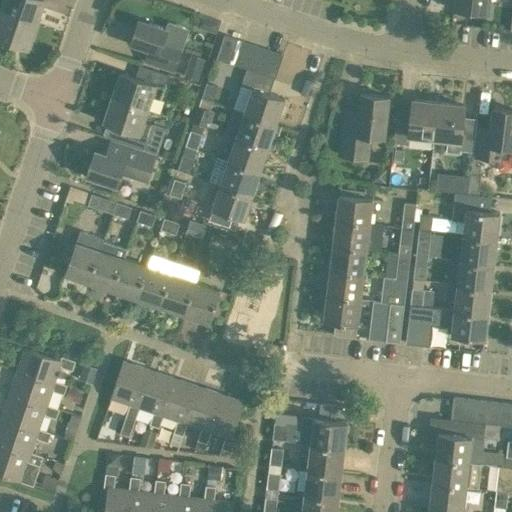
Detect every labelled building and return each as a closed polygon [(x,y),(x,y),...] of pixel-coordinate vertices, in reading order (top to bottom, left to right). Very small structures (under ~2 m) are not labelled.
[(1,0),(0,5),(0,11),(35,23),(42,0),(41,0),(1,0)] [(487,12),(488,0),(451,0),(450,8),(487,12)] [(35,23),(0,11),(0,41),(26,50),(35,23)] [(203,12),(199,25),(217,31),(222,19),(203,12)] [(137,19),(129,42),(148,49),(143,60),(171,69),(175,70),(188,30),(179,27),(166,22),(164,28),(137,19)] [(224,34),(216,58),(229,62),(237,38),(224,34)] [(233,63),(247,68),(255,44),(241,40),(233,63)] [(260,72),(268,49),(255,44),(247,68),(260,72)] [(282,53),(268,49),(260,72),(274,77),(282,53)] [(183,76),(197,80),(205,58),(190,54),(183,76)] [(111,98),(145,109),(149,95),(159,98),(167,75),(139,65),(134,77),(119,72),(111,98)] [(241,84),(250,87),(242,112),(274,123),(282,98),(269,93),(274,77),(260,72),(247,68),(241,84)] [(201,97),(212,101),(217,86),(206,82),(201,97)] [(387,96),(359,93),(357,110),(344,109),(339,154),(366,157),(369,135),(383,136),(387,96)] [(150,123),(141,120),(145,109),(111,98),(103,121),(118,126),(114,138),(143,147),(150,123)] [(407,144),(409,134),(432,137),(436,102),(411,99),(410,112),(397,110),(393,143),(407,144)] [(460,150),(471,151),(475,117),(461,116),(462,104),(436,102),(432,137),(447,138),(446,151),(459,152),(460,150)] [(198,106),(193,121),(204,125),(210,109),(198,106)] [(475,117),(471,151),(473,151),(472,155),(499,159),(499,155),(500,144),(511,144),(511,110),(489,108),(488,125),(476,124),(476,117),(475,117)] [(234,135),(266,146),(274,123),(242,112),(232,109),(225,132),(234,135)] [(201,133),(190,130),(185,145),(196,149),(201,133)] [(226,159),(258,170),(266,146),(234,135),(226,159)] [(85,176),(114,186),(118,173),(146,183),(156,154),(110,138),(106,153),(94,149),(85,176)] [(393,161),(401,162),(402,149),(394,148),(393,161)] [(193,157),(182,154),(177,169),(188,173),(193,157)] [(218,183),(250,194),(258,170),(226,159),(218,183)] [(372,182),(385,183),(386,170),(378,169),(373,174),(372,182)] [(473,194),(477,194),(480,174),(470,173),(468,193),(473,194)] [(180,197),(185,182),(174,178),(169,193),(180,197)] [(242,218),(250,194),(218,183),(210,208),(242,218)] [(72,203),(74,200),(87,204),(103,209),(107,198),(91,193),(70,186),(65,200),(72,203)] [(452,219),(463,221),(461,234),(495,238),(498,211),(489,210),(491,196),(473,194),(468,193),(455,191),(452,219)] [(337,194),(334,220),(367,224),(370,198),(337,194)] [(116,201),(112,212),(127,217),(131,206),(116,201)] [(402,217),(414,219),(415,203),(404,201),(402,217)] [(155,214),(140,209),(136,220),(151,225),(155,214)] [(421,212),(419,228),(430,230),(432,214),(421,212)] [(160,228),(175,233),(179,222),(163,217),(160,228)] [(186,231),(201,236),(205,224),(190,220),(186,231)] [(367,224),(334,220),(331,245),(364,249),(367,224)] [(399,243),(411,244),(412,228),(401,227),(399,243)] [(428,255),(430,230),(419,228),(416,254),(428,255)] [(64,273),(88,281),(102,238),(79,230),(75,242),(74,241),(64,273)] [(208,244),(223,249),(226,238),(211,233),(208,244)] [(459,258),(492,262),(495,238),(461,234),(459,258)] [(103,238),(102,238),(88,281),(111,289),(122,257),(125,247),(103,240),(103,238)] [(364,249),(331,245),(328,270),(361,274),(364,249)] [(396,268),(408,270),(410,254),(398,252),(396,268)] [(135,297),(146,265),(122,257),(111,289),(135,297)] [(456,284),(490,287),(492,262),(459,258),(456,284)] [(413,279),(425,280),(427,264),(415,263),(413,279)] [(159,305),(170,273),(146,265),(135,297),(159,305)] [(361,274),(328,270),(325,295),(358,299),(361,274)] [(183,312),(193,281),(170,273),(159,305),(183,312)] [(393,293),(405,295),(407,278),(395,277),(393,293)] [(218,289),(193,281),(183,312),(208,321),(218,289)] [(453,309),(487,313),(490,287),(456,284),(453,309)] [(412,288),(410,304),(419,305),(422,305),(424,289),(412,288)] [(357,323),(355,323),(358,299),(325,295),(322,319),(335,321),(333,333),(355,336),(357,323)] [(385,340),(389,302),(373,300),(369,338),(385,340)] [(404,304),(389,302),(385,340),(399,342),(401,326),(402,320),(404,304)] [(418,313),(419,305),(410,304),(407,329),(419,330),(419,322),(421,313),(418,313)] [(422,305),(419,305),(418,313),(421,313),(419,322),(435,324),(442,320),(452,321),(450,335),(484,338),(487,313),(453,309),(432,306),(422,305)] [(17,367),(53,380),(58,365),(71,369),(74,360),(61,355),(60,359),(23,347),(17,367)] [(134,418),(138,407),(151,369),(121,360),(108,398),(129,404),(125,415),(134,418)] [(96,368),(83,364),(79,376),(92,380),(96,368)] [(66,384),(53,380),(17,367),(9,391),(45,404),(50,389),(63,393),(66,384)] [(162,415),(175,377),(151,369),(138,407),(153,412),(149,423),(159,426),(162,415)] [(182,434),(186,423),(199,385),(175,377),(162,415),(177,420),(173,431),(182,434)] [(210,431),(223,393),(199,385),(186,423),(201,428),(197,439),(194,449),(203,452),(206,442),(210,431)] [(83,391),(68,386),(64,397),(79,402),(83,391)] [(45,404),(9,391),(1,415),(37,427),(42,413),(55,417),(58,408),(45,404)] [(223,393),(210,431),(225,436),(221,448),(230,450),(235,437),(231,436),(242,400),(223,393)] [(450,418),(462,419),(464,397),(453,396),(450,418)] [(473,420),(476,399),(464,397),(462,419),(473,420)] [(485,422),(487,400),(476,399),(473,420),(477,421),(485,422)] [(496,423),(499,401),(487,400),(485,422),(496,423)] [(508,425),(510,403),(499,401),(496,423),(508,425)] [(313,417),(310,443),(343,446),(346,421),(331,419),(332,404),(320,403),(319,418),(313,417)] [(72,440),(80,415),(71,412),(63,436),(72,440)] [(37,427),(1,415),(0,416),(0,441),(29,451),(34,437),(47,442),(50,432),(37,427)] [(438,432),(435,457),(467,461),(467,462),(480,463),(499,465),(510,466),(511,466),(511,440),(508,440),(506,453),(482,451),(485,422),(477,421),(473,420),(462,419),(450,418),(431,416),(429,431),(438,432)] [(274,422),(272,438),(284,439),(285,423),(274,422)] [(145,431),(141,443),(151,446),(155,434),(145,431)] [(42,456),(29,451),(0,441),(0,473),(19,480),(20,479),(33,484),(40,464),(42,456)] [(307,467),(340,471),(343,446),(310,443),(307,467)] [(269,463),(281,464),(282,448),(271,447),(269,463)] [(125,511),(128,489),(113,488),(115,474),(116,474),(119,453),(107,452),(103,487),(106,487),(103,511),(125,511)] [(134,455),(132,471),(143,472),(145,456),(134,455)] [(478,488),(480,463),(467,462),(467,461),(435,457),(432,483),(464,487),(478,488)] [(169,459),(158,458),(156,471),(168,472),(169,459)] [(60,474),(64,464),(55,460),(52,467),(60,474)] [(221,466),(209,465),(208,478),(220,479),(221,466)] [(511,492),(511,466),(510,466),(499,465),(497,481),(508,482),(507,492),(511,492)] [(340,471),(307,467),(304,492),(337,497),(340,471)] [(280,473),(268,472),(266,488),(278,489),(280,473)] [(58,478),(45,474),(42,486),(54,490),(58,478)] [(128,489),(125,511),(151,511),(154,492),(139,491),(140,477),(130,476),(128,489)] [(176,511),(179,495),(163,494),(165,480),(155,479),(154,492),(151,511),(176,511)] [(179,495),(176,511),(202,511),(204,498),(189,497),(190,483),(180,482),(179,495)] [(429,509),(455,511),(461,511),(464,487),(432,483),(429,509)] [(204,498),(202,511),(231,511),(233,502),(214,499),(215,486),(205,485),(204,498)] [(494,506),(505,507),(507,492),(496,490),(494,506)] [(334,511),(337,497),(304,492),(301,511),(334,511)] [(274,511),(276,498),(265,497),(262,511),(274,511)] [(71,500),(67,511),(68,511),(76,511),(80,503),(71,500)]
